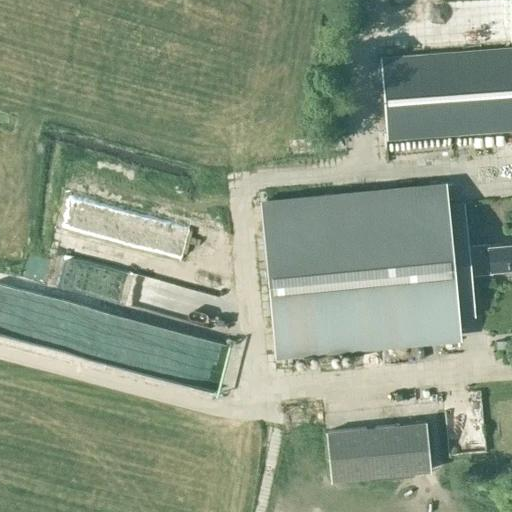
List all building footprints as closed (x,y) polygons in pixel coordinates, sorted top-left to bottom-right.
[(360,0),(358,19),(380,22),(382,0),(360,0)] [(511,49),(380,58),(386,137),(511,128),(511,49)] [(387,148),(407,145),(406,137),(386,141),(387,148)] [(192,217),(95,185),(86,211),(184,242),(192,217)] [(447,204),(445,185),(260,202),(273,351),(459,334),(457,316),(474,314),(469,264),(490,262),(491,269),(511,266),(511,241),(488,244),(489,248),(468,250),(463,202),(447,204)] [(218,335),(231,291),(90,250),(83,273),(142,290),(141,294),(155,298),(152,307),(169,313),(167,320),(218,335)] [(193,380),(202,346),(89,315),(80,348),(193,380)] [(209,378),(232,382),(237,352),(214,348),(209,378)] [(420,403),(421,411),(439,407),(434,382),(402,388),(406,405),(420,403)] [(425,421),(326,431),(331,480),(430,470),(425,421)] [(294,451),(303,482),(322,476),(313,445),(294,451)]
